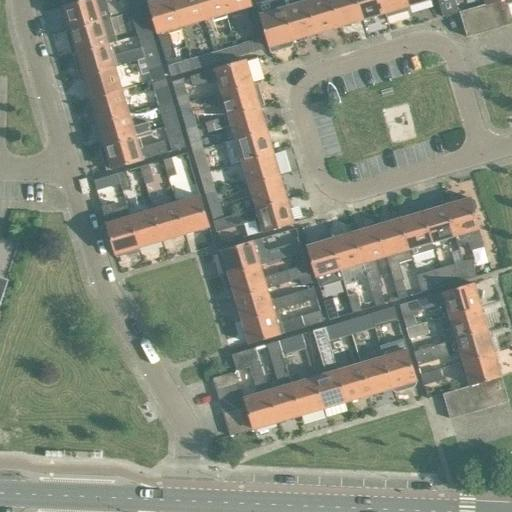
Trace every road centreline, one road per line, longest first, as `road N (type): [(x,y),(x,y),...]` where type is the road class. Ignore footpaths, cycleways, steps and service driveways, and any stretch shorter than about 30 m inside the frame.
road 1 (residential): [(20,0),(23,37),(100,277),(178,416),(183,470),(174,495)]
road 2 (residential): [(479,152),(458,69),(439,34),(360,51),(289,73),(305,144),(332,197)]
road 3 (tertiary): [(511,510),(174,495)]
road 4 (tertiary): [(174,495),(0,488)]
road 5 (residential): [(332,197),(479,152)]
